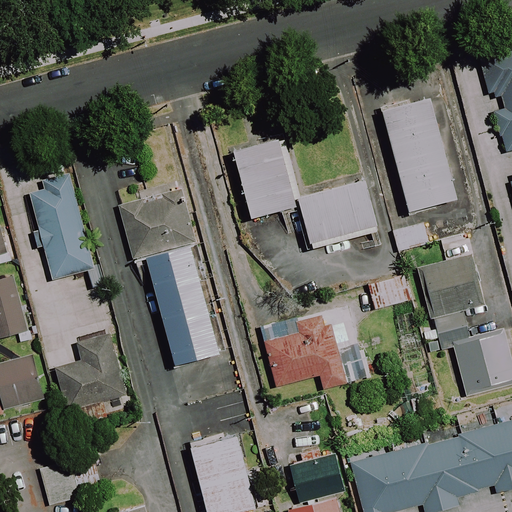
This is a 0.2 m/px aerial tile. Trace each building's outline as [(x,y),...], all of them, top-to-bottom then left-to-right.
[(511,151),(511,50),(487,57),(501,111),(494,113),(505,154),(511,151)] [(436,99),(390,111),(416,209),(462,197),(436,99)] [(295,208),(277,141),(233,153),(251,220),(295,208)] [(72,180),(32,190),(54,277),(94,267),(72,180)] [(309,244),(316,242),(318,248),(376,233),(374,226),(363,184),(297,202),(309,244)] [(187,192),(135,205),(178,365),(229,351),(187,192)] [(429,245),(424,224),(393,232),(398,253),(429,245)] [(482,307),(468,256),(418,269),(441,351),(452,348),(464,394),(511,380),(511,374),(501,332),(469,341),(461,312),(482,307)] [(408,302),(402,277),(367,286),(374,311),(408,302)] [(13,279),(0,282),(0,333),(23,328),(13,279)] [(340,351),(357,347),(347,310),(297,323),(301,336),(265,345),(276,387),(319,377),(322,390),(348,384),(340,351)] [(116,346),(57,362),(70,409),(128,393),(116,346)] [(31,357),(0,365),(0,386),(7,409),(43,398),(31,357)] [(511,419),(492,425),(492,423),(455,432),(456,437),(350,463),(361,511),(395,511),(423,505),(424,511),(435,511),(458,506),(456,497),(494,488),(495,494),(511,489),(511,419)] [(239,432),(195,444),(214,511),(232,511),(259,504),(239,432)] [(334,454),(289,466),(299,505),(285,508),(286,511),(338,511),(334,496),(344,493),(334,454)] [(99,494),(89,456),(39,469),(49,506),(99,494)]
